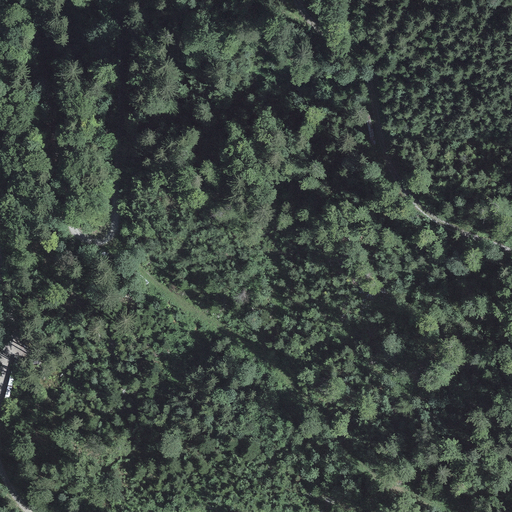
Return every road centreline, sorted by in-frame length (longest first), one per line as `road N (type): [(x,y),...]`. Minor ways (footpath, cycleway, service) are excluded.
road 1 (track): [(0,13),(17,12),(36,29),(74,229),(102,238),(115,220),(124,127),(121,0)]
road 2 (track): [(102,238),(158,288),(279,368),(361,467),(457,511)]
road 3 (track): [(299,0),(365,70),(383,158),(406,195),(434,220),(511,251)]
road 4 (track): [(0,414),(11,324),(0,271)]
